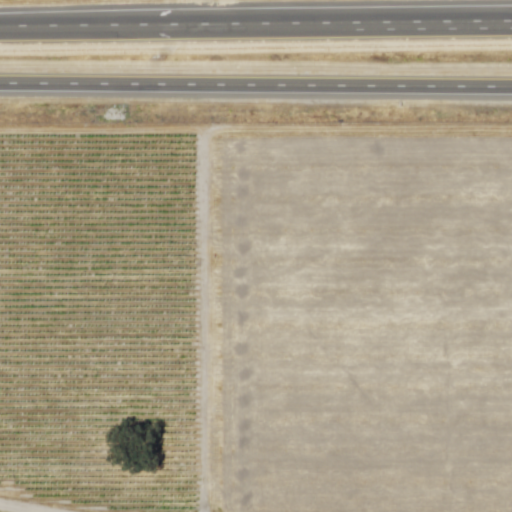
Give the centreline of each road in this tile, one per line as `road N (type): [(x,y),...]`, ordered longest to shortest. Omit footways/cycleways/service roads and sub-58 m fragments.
road 1 (trunk): [(0,86),(511,82)]
road 2 (trunk): [(511,31),(0,34)]
